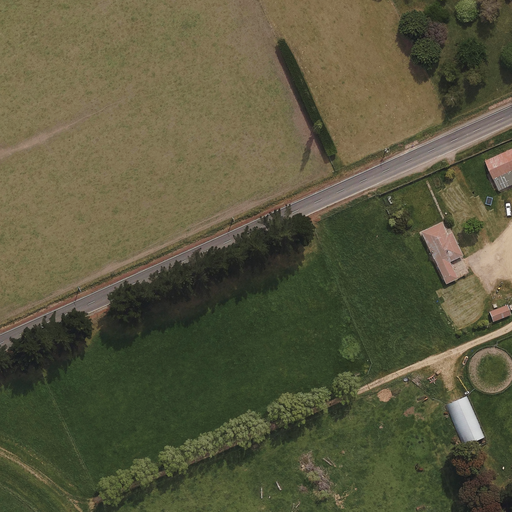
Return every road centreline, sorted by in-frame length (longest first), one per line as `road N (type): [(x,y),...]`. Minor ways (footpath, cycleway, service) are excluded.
road 1 (secondary): [(0,343),(511,113)]
road 2 (track): [(511,323),(79,509)]
